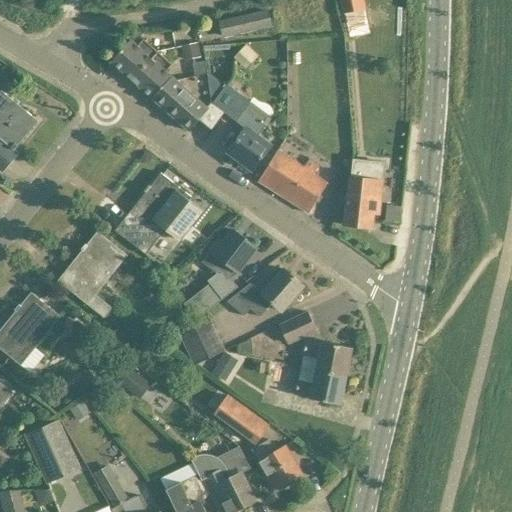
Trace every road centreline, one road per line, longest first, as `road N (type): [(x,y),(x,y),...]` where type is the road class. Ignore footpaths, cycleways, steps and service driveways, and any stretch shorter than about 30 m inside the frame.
road 1 (residential): [(405,306),(110,100)]
road 2 (tertiary): [(405,306),(438,0)]
road 3 (track): [(432,111),(506,261),(400,332)]
road 4 (tertiary): [(363,511),(405,306)]
road 5 (residential): [(51,61),(72,33),(97,22),(212,0)]
road 6 (residential): [(0,237),(110,100)]
